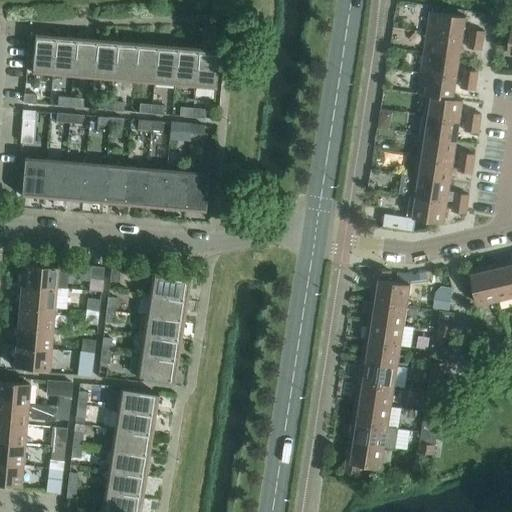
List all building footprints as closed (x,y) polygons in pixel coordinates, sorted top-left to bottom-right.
[(428,34),(463,40),(467,18),(432,13),(428,34)] [(469,38),(483,40),(485,31),(471,29),(469,38)] [(52,75),(55,36),(34,34),(31,73),(52,75)] [(425,54),(460,60),(463,40),(428,34),(425,54)] [(55,36),(52,75),(72,77),(76,38),(55,36)] [(76,38),(72,77),(93,79),(96,40),(76,38)] [(483,40),(469,38),(468,48),(482,50),(483,40)] [(96,40),(93,79),(113,81),(116,42),(96,40)] [(116,42),(113,81),(133,83),(137,43),(116,42)] [(137,43),(133,83),(153,84),(157,45),(137,43)] [(157,45),(153,84),(174,86),(177,47),(157,45)] [(177,47),(174,86),(194,88),(198,49),(177,47)] [(198,49),(194,88),(215,90),(219,51),(198,49)] [(422,74),(457,79),(460,60),(425,54),(422,74)] [(463,80),(477,82),(478,71),(464,69),(463,80)] [(454,100),(454,99),(457,79),(422,74),(419,95),(428,96),(454,100)] [(477,82),(463,80),(461,88),(475,90),(477,82)] [(23,93),(22,102),(35,103),(36,94),(23,93)] [(58,96),(57,105),(70,106),(70,97),(58,96)] [(428,96),(425,117),(460,122),(464,101),(454,99),(454,100),(428,96)] [(70,97),(70,106),(82,107),(83,98),(70,97)] [(98,99),(97,108),(110,110),(111,100),(98,99)] [(111,100),(110,110),(123,111),(124,101),(111,100)] [(139,103),(138,112),(151,113),(152,104),(139,103)] [(152,104),(151,113),(164,114),(164,105),(152,104)] [(192,116),(192,107),(180,106),(179,115),(192,116)] [(192,107),(192,116),(204,117),(205,108),(192,107)] [(22,110),(21,118),(34,119),(35,111),(22,110)] [(56,121),(68,122),(69,113),(56,112),(56,121)] [(466,123),(480,125),(481,114),(467,112),(466,123)] [(69,113),(68,122),(81,123),(82,115),(69,113)] [(96,125),(109,126),(110,117),(97,115),(96,125)] [(110,117),(109,126),(122,127),(122,118),(110,117)] [(422,137),(457,143),(460,122),(425,117),(422,137)] [(137,128),(149,129),(150,120),(138,119),(137,128)] [(150,120),(149,129),(162,130),(163,121),(150,120)] [(191,132),(191,124),(179,123),(178,131),(191,132)] [(480,125),(466,123),(465,130),(479,133),(480,125)] [(191,124),(191,132),(203,133),(204,125),(191,124)] [(419,157),(454,163),(457,143),(422,137),(419,157)] [(459,164),(473,166),(475,154),(461,152),(459,164)] [(415,177),(451,183),(454,163),(419,157),(415,177)] [(41,199),(44,160),(24,158),(20,197),(41,199)] [(44,160),(41,199),(61,201),(65,162),(44,160)] [(65,162),(61,201),(82,202),(85,163),(65,162)] [(85,163),(82,202),(102,204),(105,165),(85,163)] [(473,166),(459,164),(458,170),(472,172),(473,166)] [(105,165),(102,204),(122,206),(126,167),(105,165)] [(126,167),(122,206),(143,208),(146,169),(126,167)] [(146,169),(143,208),(163,209),(166,170),(146,169)] [(184,211),(188,172),(166,170),(163,209),(184,211)] [(188,172),(184,211),(204,213),(207,174),(188,172)] [(412,198),(448,203),(451,183),(415,177),(412,198)] [(453,204),(467,206),(469,194),(455,192),(453,204)] [(448,203),(412,198),(409,219),(444,225),(448,203)] [(467,206),(453,204),(452,211),(466,213),(467,206)] [(492,266),(499,301),(511,297),(511,263),(511,261),(492,266)] [(20,286),(55,289),(56,288),(65,289),(67,269),(22,265),(20,286)] [(91,266),(89,278),(102,280),(103,267),(91,266)] [(499,301),(492,266),(461,273),(465,287),(474,285),(479,306),(499,301)] [(109,280),(118,281),(120,269),(111,268),(109,280)] [(372,301),(408,307),(411,286),(390,282),(391,272),(377,270),(372,301)] [(147,297),(186,303),(189,282),(151,276),(147,297)] [(18,306),(54,309),(55,289),(20,286),(18,306)] [(87,299),(85,312),(98,314),(100,299),(100,292),(86,291),(85,299),(87,299)] [(435,295),(433,308),(449,310),(451,298),(435,295)] [(106,309),(115,310),(117,297),(107,296),(106,309)] [(144,317),(183,323),(186,303),(147,297),(144,317)] [(369,321),(405,327),(408,307),(372,301),(369,321)] [(16,326),(52,330),(54,309),(18,306),(16,326)] [(115,310),(106,309),(104,322),(113,323),(115,310)] [(84,323),(97,325),(98,314),(85,312),(84,323)] [(141,337),(180,343),(183,323),(144,317),(141,337)] [(366,341),(402,347),(405,327),(369,321),(366,341)] [(438,333),(452,335),(453,323),(440,321),(438,333)] [(14,347),(50,350),(52,330),(16,326),(14,347)] [(452,335),(438,333),(437,340),(450,342),(452,335)] [(101,349),(111,351),(112,338),(102,337),(101,349)] [(138,357),(176,363),(180,343),(141,337),(138,357)] [(82,338),(80,353),(93,354),(95,340),(82,338)] [(363,361),(399,367),(402,347),(366,341),(363,361)] [(50,350),(14,347),(12,368),(48,371),(50,350)] [(111,351),(101,349),(100,362),(109,363),(111,351)] [(79,363),(92,365),(93,354),(80,353),(79,363)] [(176,363),(138,357),(134,378),(173,384),(176,363)] [(360,382),(395,387),(399,367),(363,361),(360,382)] [(432,373),(445,375),(447,363),(433,361),(432,373)] [(445,375),(432,373),(431,380),(444,382),(445,375)] [(0,403),(27,406),(29,385),(0,382),(0,403)] [(357,402),(392,408),(395,387),(360,382),(357,402)] [(78,391),(77,403),(86,404),(88,392),(78,391)] [(116,411),(155,418),(158,397),(119,391),(116,411)] [(58,393),(56,408),(69,409),(71,395),(58,393)] [(425,413),(439,415),(441,403),(427,401),(425,413)] [(353,422),(389,428),(392,408),(357,402),(353,422)] [(27,406),(0,403),(0,423),(25,426),(27,412),(29,412),(29,416),(45,417),(46,407),(27,406)] [(77,403),(76,416),(85,417),(86,404),(77,403)] [(55,418),(67,420),(69,409),(56,408),(55,418)] [(112,431),(151,438),(155,418),(116,411),(112,431)] [(439,415),(425,413),(424,420),(438,422),(439,415)] [(353,422),(350,442),(386,448),(396,449),(399,429),(389,428),(353,422)] [(0,444),(23,446),(25,426),(0,423),(0,444)] [(73,431),(72,444),(82,445),(83,433),(73,431)] [(109,451),(148,458),(151,438),(112,431),(109,451)] [(53,434),(51,448),(64,450),(66,435),(53,434)] [(386,448),(350,442),(346,473),(360,475),(361,466),(383,469),(386,448)] [(433,454),(435,445),(421,442),(419,451),(433,454)] [(0,464),(21,467),(23,446),(0,444),(0,464)] [(72,444),(71,457),(80,458),(82,445),(72,444)] [(49,470),(61,471),(63,460),(64,450),(51,448),(49,470)] [(106,471),(145,478),(148,458),(109,451),(106,471)] [(21,467),(0,464),(0,485),(19,488),(21,467)] [(103,491),(142,498),(145,478),(106,471),(103,491)] [(67,484),(76,485),(78,473),(69,472),(67,484)] [(46,490),(59,492),(60,480),(48,478),(46,490)] [(76,485),(67,484),(66,497),(75,498),(76,485)] [(139,511),(142,498),(103,491),(99,511),(139,511)]
